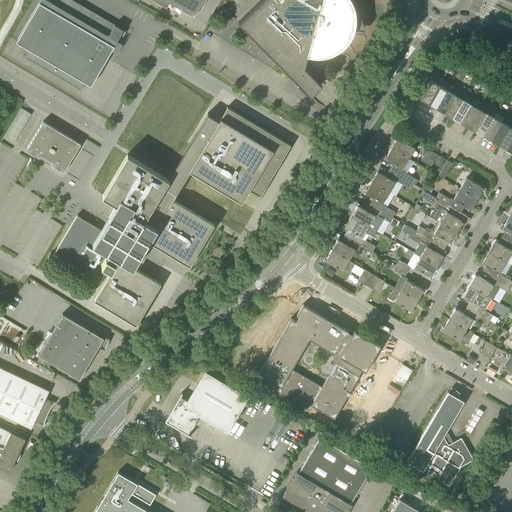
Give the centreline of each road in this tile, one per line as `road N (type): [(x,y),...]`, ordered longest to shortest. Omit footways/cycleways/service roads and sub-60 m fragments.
road 1 (residential): [(296,271),(389,119),(407,117),(511,176)]
road 2 (tertiary): [(278,260),(432,14)]
road 3 (unknown): [(414,341),(402,346),(356,417),(337,425),(251,366),(284,309)]
road 4 (tertiary): [(98,415),(220,318),(278,260)]
road 5 (residential): [(414,341),(511,179)]
road 6 (residential): [(255,511),(98,415)]
road 7 (residential): [(414,341),(296,271)]
